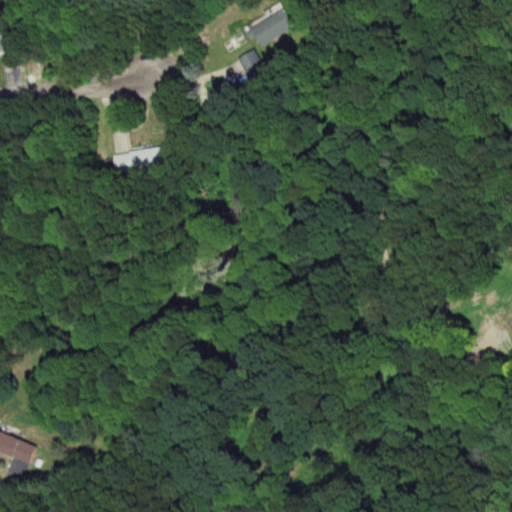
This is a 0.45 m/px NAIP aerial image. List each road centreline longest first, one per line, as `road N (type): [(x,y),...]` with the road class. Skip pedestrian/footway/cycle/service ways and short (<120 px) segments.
road 1 (residential): [(511,389),(492,357),(409,342),(366,268),(366,209),(416,110),(439,0)]
road 2 (residential): [(0,98),(155,74)]
